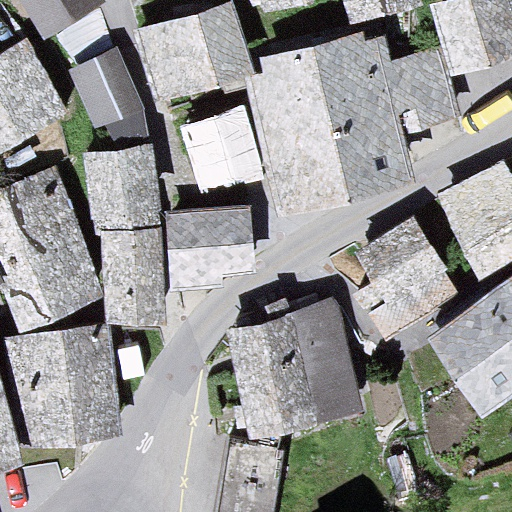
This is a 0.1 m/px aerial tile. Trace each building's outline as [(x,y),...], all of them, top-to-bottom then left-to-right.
[(94,0),(11,0),(39,47),(101,11),(94,0)] [(247,0),(250,8),(260,4),(263,14),(305,0),(247,0)] [(342,0),(351,26),(424,2),(423,0),(342,0)] [(478,0),(437,11),(456,76),(511,60),(511,13),(508,0),(478,0)] [(233,3),(139,27),(158,102),(222,86),(223,93),(245,87),(243,78),(252,76),(233,3)] [(245,87),(278,216),(418,180),(406,130),(388,61),(382,36),(365,40),(362,32),(259,58),(263,73),(252,76),(243,78),(245,87)] [(24,46),(0,59),(0,150),(63,116),(24,46)] [(437,49),(388,61),(406,130),(455,118),(437,49)] [(112,53),(65,76),(92,132),(139,109),(112,53)] [(238,110),(176,130),(199,199),(261,178),(238,110)] [(147,143),(80,151),(90,238),(101,237),(157,230),(147,143)] [(51,166),(0,185),(0,275),(20,326),(101,295),(51,166)] [(511,187),(501,170),(442,197),(482,281),(511,262),(511,187)] [(253,203),(162,210),(168,291),(222,287),(221,274),(258,271),(253,203)] [(415,220),(346,262),(385,336),(455,300),(415,220)] [(157,230),(101,237),(104,322),(163,318),(157,230)] [(511,285),(434,342),(484,411),(511,391),(511,285)] [(335,308),(227,335),(251,432),(359,405),(335,308)] [(62,326),(1,340),(31,442),(119,432),(106,326),(62,326)] [(0,371),(0,458),(24,452),(0,371)] [(223,511),(274,511),(279,436),(229,433),(223,511)]
